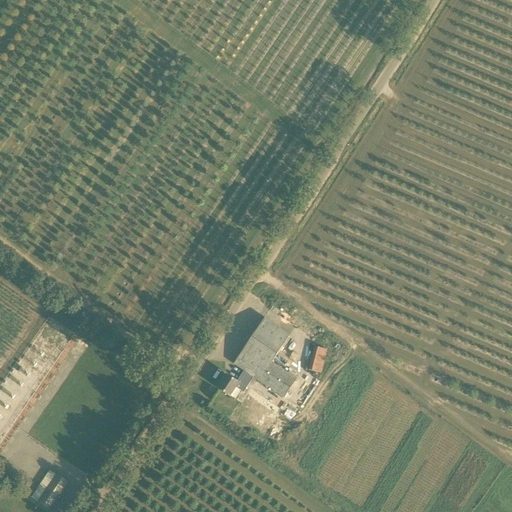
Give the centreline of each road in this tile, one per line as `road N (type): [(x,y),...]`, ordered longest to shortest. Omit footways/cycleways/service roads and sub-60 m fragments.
road 1 (unclassified): [(99,511),(434,0)]
road 2 (track): [(511,457),(259,273)]
